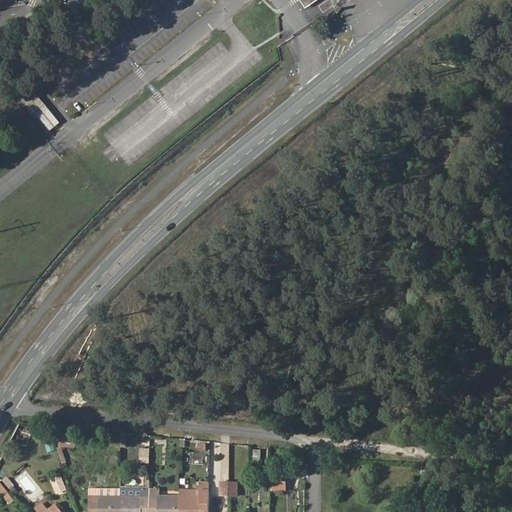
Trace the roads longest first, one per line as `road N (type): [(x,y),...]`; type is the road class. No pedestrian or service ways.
road 1 (secondary): [(0,405),(115,261),(430,0)]
road 2 (residential): [(0,405),(306,439),(317,462),(315,511)]
road 3 (track): [(511,460),(306,439)]
